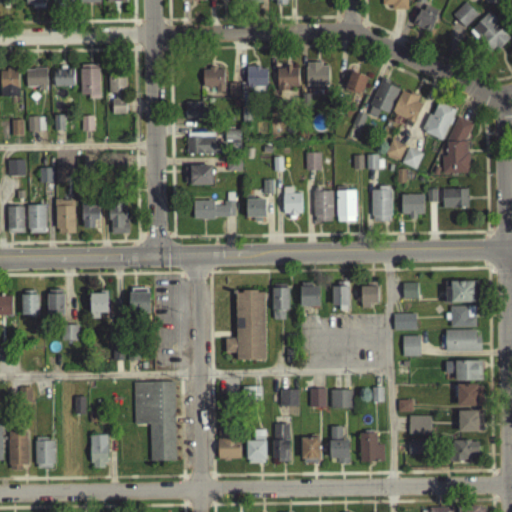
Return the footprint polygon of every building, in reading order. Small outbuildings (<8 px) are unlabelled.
[(0,0),(0,8),(15,8),(14,0),(0,0)] [(44,7),(44,0),(24,0),(24,8),(44,7)] [(71,0),(50,0),(51,9),(71,8),(71,0)] [(98,0),(77,0),(77,7),(98,8),(98,0)] [(287,0),(268,0),(268,8),(287,7),(287,0)] [(380,0),(381,10),(390,9),(390,14),(405,14),(405,0),(380,0)] [(463,31),(476,19),(464,6),(451,19),(463,31)] [(421,16),(417,14),(410,28),(428,37),(438,16),(424,9),(421,16)] [(492,57),(508,40),(485,18),(469,36),(492,57)] [(305,91),(327,90),(327,68),(305,68),(305,91)] [(98,101),(98,69),(78,69),(78,101),(98,101)] [(266,72),(245,71),(245,98),(266,98),(266,72)] [(45,72),(32,73),(32,74),(24,74),(25,91),(36,91),(37,95),(45,95),(45,90),(46,90),(45,72)] [(52,91),(73,91),(72,72),(52,73),(52,91)] [(296,72),(275,72),(276,96),(287,96),(287,91),(297,91),(296,72)] [(0,100),(17,100),(17,73),(0,73),(0,100)] [(201,73),(201,91),(213,91),(214,96),(223,96),(223,73),(201,73)] [(107,100),(110,100),(110,118),(124,118),(124,74),(106,74),(107,100)] [(366,81),(349,75),(343,93),(360,98),(366,81)] [(366,119),(376,123),(379,115),(387,118),(397,92),(378,86),(366,119)] [(398,97),(391,120),(414,126),(421,103),(398,97)] [(184,123),(202,123),(202,106),(184,106),(184,123)] [(453,113),(436,107),(431,120),(426,118),(420,136),(442,144),(453,113)] [(365,120),(356,116),(349,133),(358,136),(365,120)] [(53,135),(63,135),(62,120),(52,120),(53,135)] [(91,120),(80,121),(80,135),(92,135),(91,120)] [(43,136),(43,121),(25,121),(25,136),(43,136)] [(445,145),(445,160),(440,160),(440,178),(467,178),(467,158),(465,158),(465,145),(463,145),(471,128),(456,121),(445,145)] [(21,124),(9,124),(10,140),(21,139),(21,124)] [(223,146),(238,147),(239,135),(224,135),(223,146)] [(185,159),(214,159),(213,140),(185,140),(185,159)] [(404,150),(390,144),(383,160),(397,166),(404,150)] [(400,168),(415,173),(420,157),(405,152),(400,168)] [(101,156),(99,170),(123,174),(125,159),(101,156)] [(319,174),(319,157),(303,157),(303,175),(319,174)] [(364,160),(365,174),(377,174),(376,159),(364,160)] [(351,174),(361,174),(362,160),(351,160),(351,174)] [(5,165),(6,181),(23,180),(22,164),(5,165)] [(226,167),(226,175),(239,176),(240,168),(226,167)] [(211,190),(210,170),(189,170),(189,190),(211,190)] [(50,172),(37,173),(37,187),(43,187),(43,200),(51,200),(50,172)] [(54,187),(63,187),(63,173),(55,173),(54,187)] [(271,184),(261,185),(261,198),(271,198),(271,184)] [(299,198),(291,198),(291,191),(281,191),(282,220),(300,219),(299,198)] [(390,226),(389,192),(370,192),(370,226),(390,226)] [(441,213),(466,212),(466,193),(441,193),(441,213)] [(434,194),(425,194),(425,206),(434,206),(434,194)] [(330,195),(311,196),(312,226),(331,226),(330,195)] [(355,226),(354,195),(334,195),(335,227),(355,226)] [(422,221),(422,199),(399,199),(399,221),(422,221)] [(264,203),(244,203),(245,223),(264,223),(264,203)] [(54,238),(73,238),(72,204),(53,204),(54,238)] [(191,205),(192,223),(233,222),(233,205),(222,205),(222,210),(212,210),(212,205),(191,205)] [(80,233),(93,233),(93,225),(98,225),(97,207),(80,207),(80,233)] [(108,207),(108,238),(125,238),(126,207),(108,207)] [(44,210),(26,210),(26,238),(44,237),(44,210)] [(22,237),(22,211),(5,211),(6,237),(22,237)] [(332,313),(347,313),(347,286),(332,287),(332,313)] [(476,286),(446,286),(445,307),(475,308),(476,286)] [(359,289),(360,311),(377,311),(377,288),(359,289)] [(416,288),(401,288),(401,304),(416,304),(416,288)] [(288,315),(287,289),(271,289),(271,325),(283,325),(283,315),(288,315)] [(319,311),(318,289),(299,290),(299,312),(319,311)] [(148,293),(128,293),(129,318),(149,318),(148,293)] [(46,323),(62,323),(63,295),(46,295),(46,323)] [(223,343),(227,343),(234,343),(233,298),(241,298),(241,295),(255,295),(255,297),(262,297),(263,364),(234,364),(234,357),(223,357),(223,343)] [(106,298),(89,297),(88,318),(106,318),(106,298)] [(20,300),(20,321),(38,320),(37,300),(20,300)] [(0,320),(11,320),(11,301),(0,301),(0,320)] [(473,332),(474,312),(449,311),(448,332),(473,332)] [(391,319),(392,336),(415,335),(414,319),(391,319)] [(77,330),(60,330),(60,345),(77,346),(77,330)] [(477,334),(444,335),(444,357),(478,356),(477,334)] [(401,362),(419,361),(418,341),(401,341),(401,362)] [(481,366),(444,366),(444,378),(454,378),(453,385),(481,386),(481,366)] [(147,429),(133,429),(131,387),(134,387),(173,386),(174,423),(175,465),(148,466),(147,429)] [(455,411),(482,412),(482,390),(456,390),(455,411)] [(260,405),(260,392),(240,392),(240,406),(260,405)] [(371,407),(382,407),(382,392),(370,392),(371,407)] [(30,393),(18,393),(18,407),(31,407),(30,393)] [(325,412),(324,394),(308,394),(309,412),(325,412)] [(297,395),(278,395),(278,411),(297,411),(297,395)] [(350,395),(329,395),(329,413),(350,413),(350,395)] [(83,402),(73,402),(73,419),(83,419),(83,402)] [(396,417),(411,417),(411,405),(396,405),(396,417)] [(482,416),(457,416),(457,437),(482,437),(482,416)] [(430,421),(408,421),(407,439),(429,440),(430,421)] [(288,429),(272,429),(272,466),(288,466),(288,429)] [(329,467),(348,466),(348,445),(341,445),(341,431),(328,432),(329,467)] [(245,446),(245,469),(265,468),(264,434),(253,435),(253,446),(245,446)] [(7,473),(27,473),(26,436),(7,437),(7,473)] [(359,467),(383,467),(382,449),(375,450),(375,438),(358,438),(359,467)] [(105,440),(89,441),(90,473),(106,473),(105,440)] [(317,441),(300,441),(301,468),(318,467),(317,441)] [(222,443),(232,443),(232,444),(239,444),(239,463),(229,464),(229,466),(222,466),(222,464),(216,464),(216,445),(222,445),(222,443)] [(53,474),(54,444),(34,444),(34,473),(53,474)] [(406,446),(407,459),(426,459),(426,445),(406,446)] [(476,445),(449,446),(450,468),(477,467),(476,445)]
